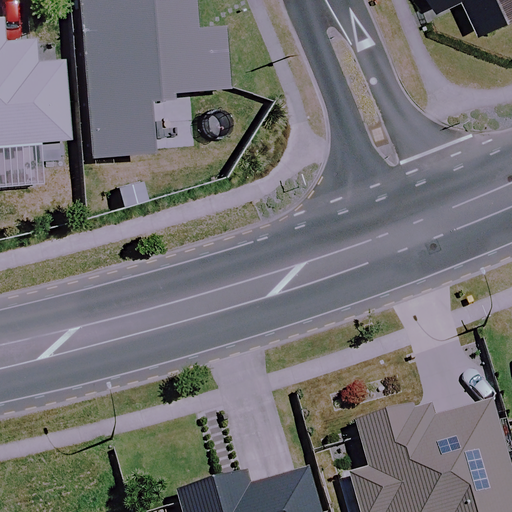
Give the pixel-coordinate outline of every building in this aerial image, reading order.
[(188,0),(74,0),(91,163),(146,157),(141,103),(225,94),(218,28),(192,31),(188,0)] [(511,0),(448,0),(449,1),(450,0),(483,0),(501,35),(511,28),(511,0)] [(0,42),(0,40),(0,148),(68,142),(60,61),(31,64),(28,39),(0,42)] [(354,439),(359,453),(367,476),(349,481),(359,511),(511,511),(511,491),(485,411),(433,428),(429,414),(354,439)] [(312,511),(303,479),(248,494),(244,481),(181,499),(184,511),(312,511)]
